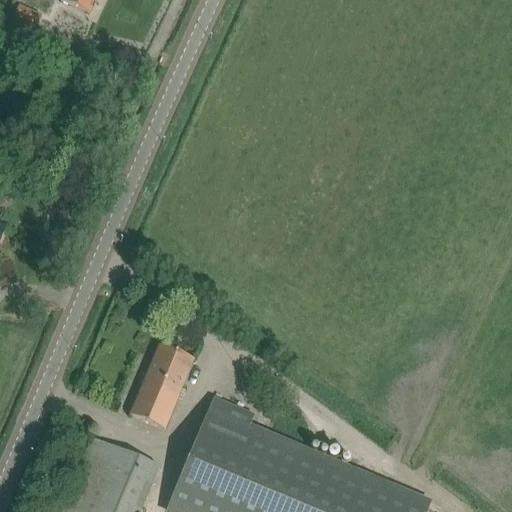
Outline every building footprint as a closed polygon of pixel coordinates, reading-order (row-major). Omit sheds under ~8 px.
[(60,0),(60,3),(90,16),(96,0),(60,0)] [(66,116),(61,131),(71,134),(76,119),(66,116)] [(130,418),(148,425),(166,433),(195,363),(178,355),(159,347),(130,418)] [(165,511),(428,511),(432,503),(250,426),(254,417),(214,399),(165,511)] [(92,440),(62,511),(140,511),(159,468),(110,448),(92,440)]
